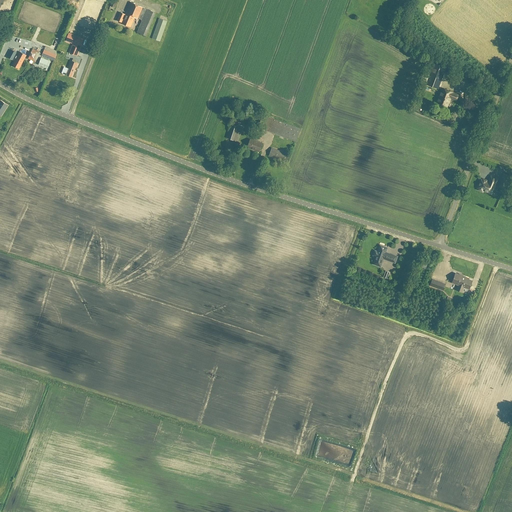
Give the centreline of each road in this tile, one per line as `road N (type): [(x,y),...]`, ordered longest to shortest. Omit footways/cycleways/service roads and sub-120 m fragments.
road 1 (tertiary): [(0,80),(220,175),(439,245)]
road 2 (unclassified): [(439,245),(511,52)]
